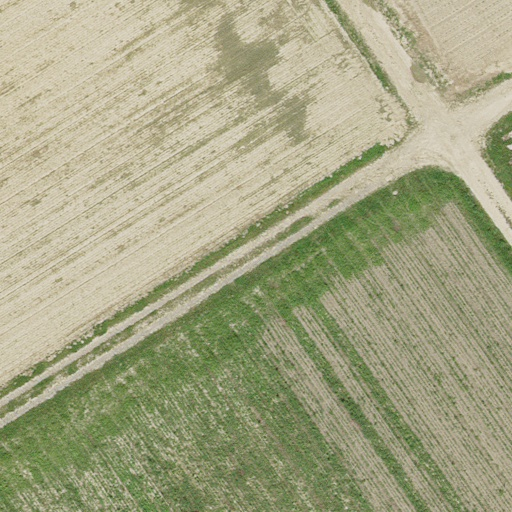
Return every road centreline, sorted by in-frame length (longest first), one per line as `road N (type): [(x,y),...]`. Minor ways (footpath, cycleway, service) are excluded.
road 1 (track): [(0,439),(511,122)]
road 2 (track): [(338,0),(511,244)]
